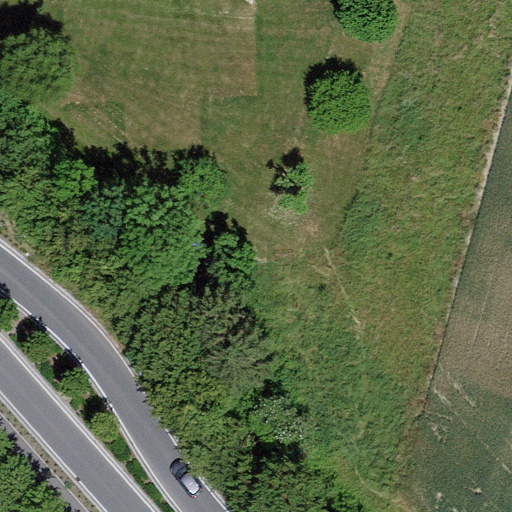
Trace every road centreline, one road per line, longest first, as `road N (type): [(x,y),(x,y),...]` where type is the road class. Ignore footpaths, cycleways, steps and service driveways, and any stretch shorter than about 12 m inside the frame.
road 1 (primary): [(205,511),(98,354),(0,263)]
road 2 (primary): [(0,363),(131,511)]
